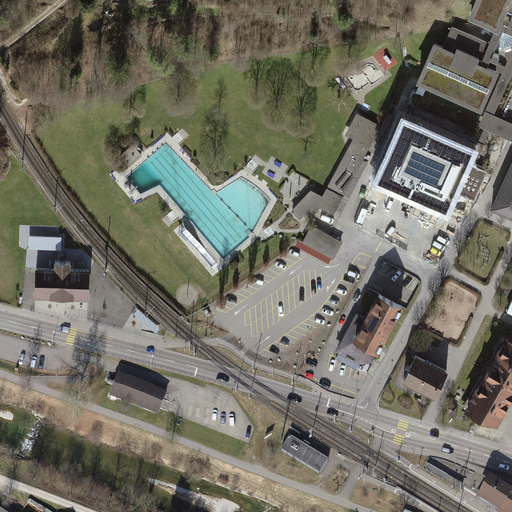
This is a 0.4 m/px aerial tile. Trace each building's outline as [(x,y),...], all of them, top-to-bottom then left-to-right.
[(434,42),(416,83),(481,111),(492,116),(511,69),(511,56),(497,50),(502,39),(505,32),(511,34),(511,1),(508,0),(462,0),(442,46),(434,42)] [(309,222),(320,208),(334,215),(337,209),(363,160),(371,143),(381,125),(352,110),(341,133),(349,137),(319,194),(310,189),(289,211),(305,225),(309,222)] [(511,124),(492,116),(481,111),(467,143),(476,147),(480,149),(488,131),(508,140),(511,141),(511,161),(491,210),(511,219),(511,124)] [(376,181),(448,212),(455,196),(468,202),(475,187),(482,170),(469,164),(476,147),(467,143),(404,116),(376,181)] [(334,262),(345,243),(325,232),(309,222),(305,225),(306,234),(301,243),(334,262)] [(30,234),(30,248),(63,248),(63,234),(30,234)] [(64,301),(91,302),(92,269),(72,268),(72,258),(55,258),(54,268),(37,268),(36,300),(64,301)] [(378,352),(401,306),(374,293),(363,315),(353,310),(333,349),(364,365),(372,349),(378,352)] [(511,395),(511,340),(502,335),(461,409),(494,427),(511,395)] [(435,394),(447,370),(416,355),(404,379),(422,388),(435,394)] [(112,395),(158,413),(165,394),(120,376),(112,395)] [(329,461),(291,437),(281,452),(319,476),(329,461)] [(481,497),(504,511),(511,511),(511,493),(491,481),(481,497)]
